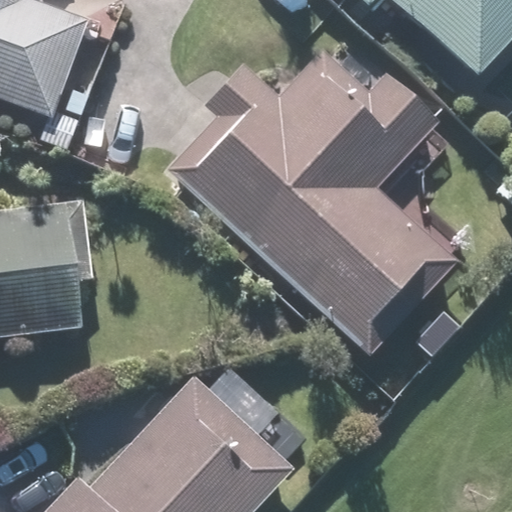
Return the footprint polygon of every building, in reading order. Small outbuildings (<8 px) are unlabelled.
[(0,0),(0,104),(42,117),(70,30),(2,9),(4,0),(0,0)] [(511,0),(328,0),(348,18),(360,5),(452,91),(511,25),(511,0)] [(188,146),(160,181),(352,367),(442,274),(365,199),(428,135),(372,80),(354,98),(314,60),(270,106),(236,74),(177,135),(188,146)] [(0,342),(70,337),(59,208),(0,215),(0,342)] [(75,495),(70,490),(47,511),(255,511),(286,483),(191,383),(75,495)]
